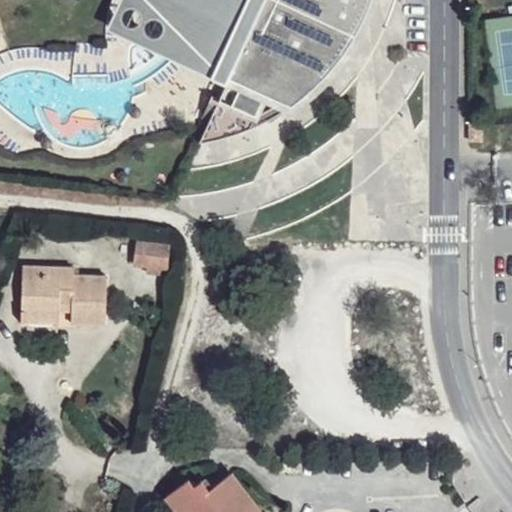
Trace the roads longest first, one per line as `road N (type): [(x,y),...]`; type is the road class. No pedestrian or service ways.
road 1 (residential): [(511,478),(469,405),(446,302),(446,0)]
road 2 (track): [(142,472),(205,267),(198,233),(181,213),(0,199)]
road 3 (unknown): [(473,506),(327,492)]
